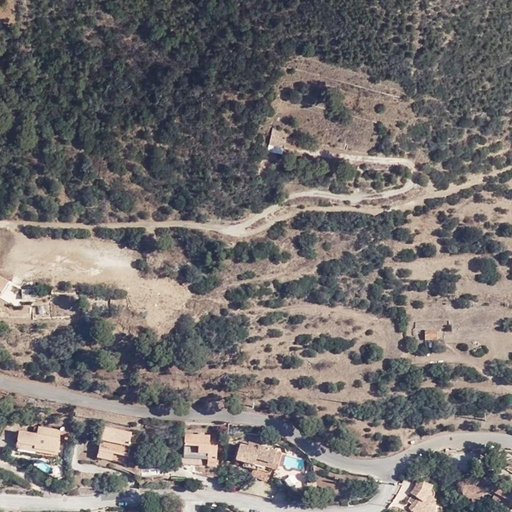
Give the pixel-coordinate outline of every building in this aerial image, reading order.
[(284,145),(286,135),(271,131),(269,141),(284,145)] [(0,292),(2,294),(9,283),(0,277),(0,292)] [(438,339),(438,330),(425,329),(425,339),(438,339)] [(38,426),(38,428),(36,435),(32,434),(19,432),(17,443),(34,447),(34,449),(58,453),(59,443),(58,442),(60,435),(64,436),(64,439),(68,440),(69,432),(60,429),(60,430),(38,426)] [(104,429),(98,451),(112,454),(127,457),(129,447),(128,447),(131,434),(104,429)] [(185,435),(183,457),(207,459),(207,466),(215,466),(217,440),(208,439),(209,437),(185,435)] [(259,461),(266,463),(272,465),(275,453),(258,448),(259,446),(249,443),(248,448),(240,445),(236,462),(243,464),(242,468),(256,471),(256,469),(257,466),(259,461)] [(112,454),(98,451),(96,458),(110,461),(112,454)] [(453,454),(452,456),(452,468),(471,469),(472,455),(453,454)] [(256,469),(256,471),(252,470),(249,476),(265,482),(270,473),(256,469)] [(458,489),(462,499),(469,496),(480,492),(489,488),(492,491),(497,482),(489,477),(458,489)] [(409,509),(403,511),(433,511),(435,510),(432,506),(436,500),(430,496),(433,486),(417,481),(414,489),(410,494),(417,499),(409,509)] [(511,499),(511,490),(497,482),(492,491),(494,492),(494,493),(498,495),(496,498),(501,501),(502,499),(510,503),(511,499)] [(469,496),(470,500),(472,505),(484,501),(482,496),(480,492),(469,496)] [(494,493),(492,496),(489,502),(492,504),(496,498),(498,495),(494,493)] [(505,511),(510,503),(502,499),(501,501),(498,507),(505,511)]
